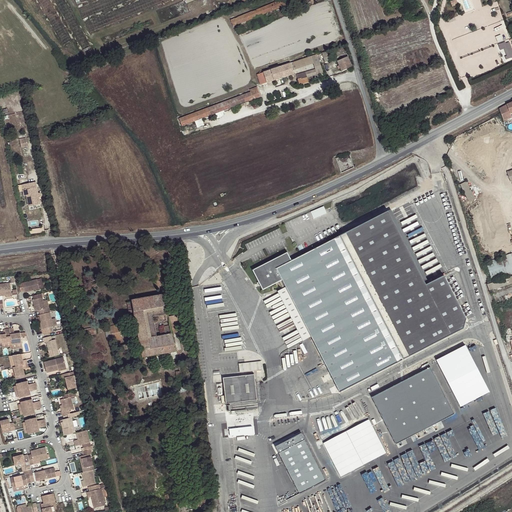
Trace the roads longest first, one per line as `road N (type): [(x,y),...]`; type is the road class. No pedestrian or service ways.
road 1 (primary): [(0,249),(239,222),(384,160)]
road 2 (unclassified): [(334,0),(384,160)]
road 3 (residential): [(54,436),(29,328),(16,317),(0,320)]
road 4 (unknown): [(358,76),(224,119)]
road 5 (residential): [(468,116),(435,38),(436,0)]
